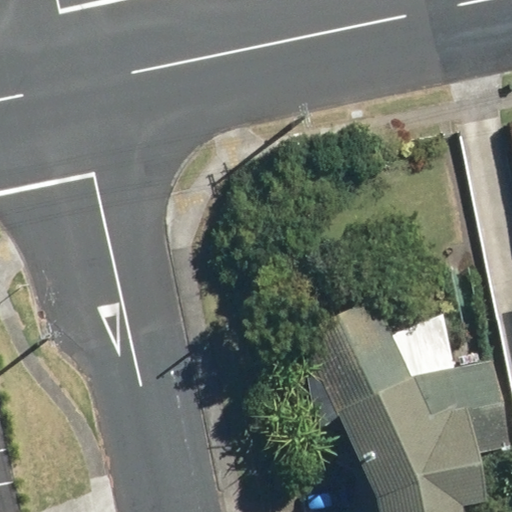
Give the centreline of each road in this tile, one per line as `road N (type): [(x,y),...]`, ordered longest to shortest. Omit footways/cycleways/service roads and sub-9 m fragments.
road 1 (residential): [(76,86),(172,511)]
road 2 (residential): [(76,86),(492,0)]
